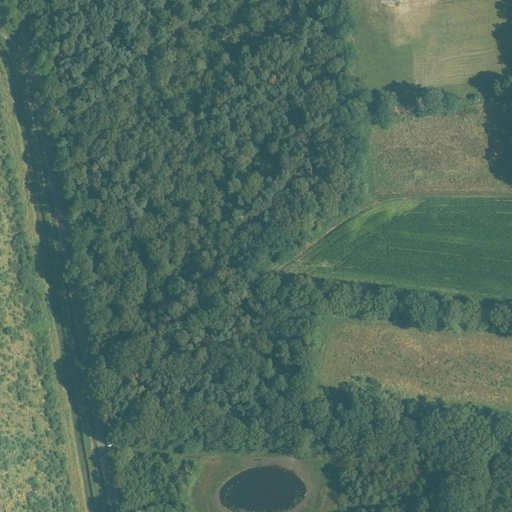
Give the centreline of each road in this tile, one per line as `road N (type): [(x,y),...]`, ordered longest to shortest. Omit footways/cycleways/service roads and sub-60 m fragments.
road 1 (unclassified): [(114,511),(19,0)]
road 2 (track): [(233,292),(375,196),(511,195)]
road 3 (track): [(233,292),(93,396)]
